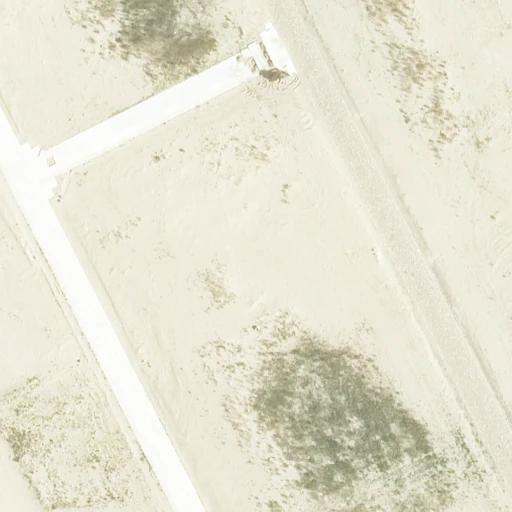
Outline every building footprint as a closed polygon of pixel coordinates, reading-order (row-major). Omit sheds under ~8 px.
[(274,190),(186,234),(200,261),(287,217),(290,223),(335,201),(315,162),(309,165),(265,77),(238,90),(282,179),(272,184),(274,190)] [(104,157),(77,171),(97,210),(103,207),(147,294),(174,281),(129,193),(139,188),(136,182),(224,138),(211,111),(123,155),(120,149),(104,157)] [(511,254),(464,279),(511,374),(511,254)] [(184,365),(209,417),(216,414),(240,463),(264,451),(230,383),(237,380),(239,384),(291,358),(343,461),(398,434),(355,349),(361,346),(351,326),(337,333),(326,311),(228,359),(222,346),(184,365)] [(51,399),(2,424),(14,448),(64,423),(62,419),(65,418),(65,417),(69,416),(117,511),(147,511),(102,422),(109,419),(85,372),(47,391),(51,399)] [(306,511),(290,478),(251,497),(255,506),(263,503),(267,511),(440,511),(410,452),(371,471),(377,483),(383,480),(399,511),(306,511)] [(11,511),(0,489),(0,511),(11,511)]
